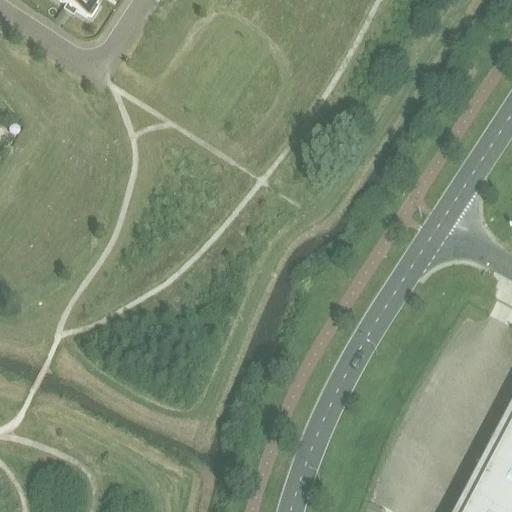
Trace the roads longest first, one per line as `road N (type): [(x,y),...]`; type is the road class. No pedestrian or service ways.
road 1 (unclassified): [(290,511),(349,366),(437,227)]
road 2 (unclassified): [(511,298),(399,511)]
road 3 (residential): [(143,0),(110,50),(86,58),(49,46),(0,12)]
road 4 (unclassified): [(437,227),(511,113)]
